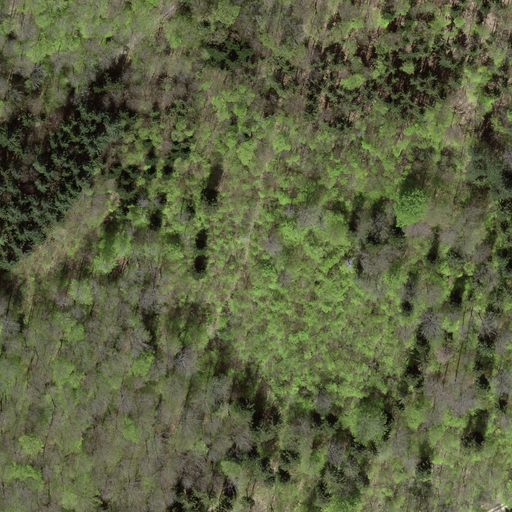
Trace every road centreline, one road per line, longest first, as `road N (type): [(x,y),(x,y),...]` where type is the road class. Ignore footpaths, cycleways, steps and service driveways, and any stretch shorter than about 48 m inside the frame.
road 1 (track): [(163,511),(183,393),(235,283),(272,124)]
road 2 (track): [(184,0),(89,84),(0,137)]
